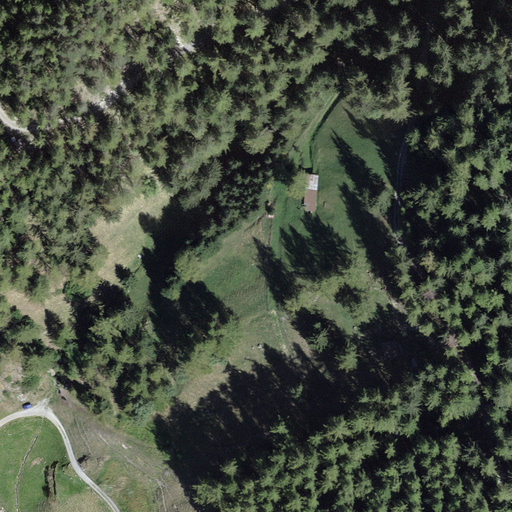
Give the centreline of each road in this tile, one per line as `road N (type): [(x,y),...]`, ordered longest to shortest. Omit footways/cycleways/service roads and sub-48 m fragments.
road 1 (track): [(500,511),(481,348),(465,305),(396,228),(435,0)]
road 2 (track): [(285,0),(194,42),(72,122),(31,128),(7,120),(0,107)]
road 3 (track): [(0,425),(45,415),(59,423),(74,474),(122,511)]
